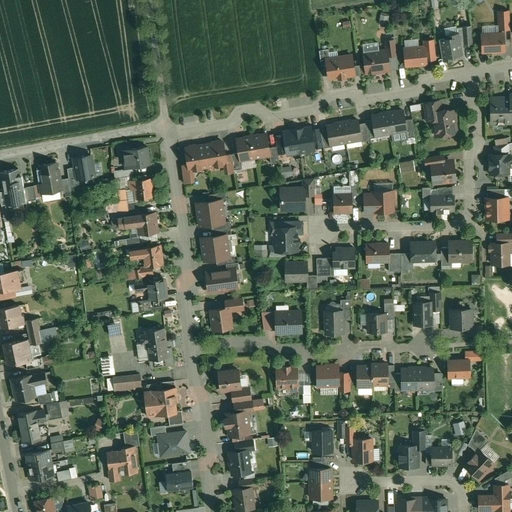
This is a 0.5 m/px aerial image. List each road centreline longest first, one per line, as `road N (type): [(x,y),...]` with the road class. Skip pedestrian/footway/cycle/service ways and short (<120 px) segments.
road 1 (residential): [(166,127),(235,122),(258,109),(273,117),(320,109),(328,98),(419,93),(428,81),(472,75)]
road 2 (residential): [(319,229),(469,224),(472,75)]
road 3 (residential): [(431,350),(389,344),(314,355),(272,350),(262,340),(195,349)]
road 4 (residential): [(166,127),(195,349)]
road 5 (residential): [(0,155),(166,127)]
road 6 (residential): [(195,349),(217,511)]
road 7 (residential): [(349,483),(448,482),(463,494),(464,511)]
road 8 (residential): [(150,0),(166,127)]
